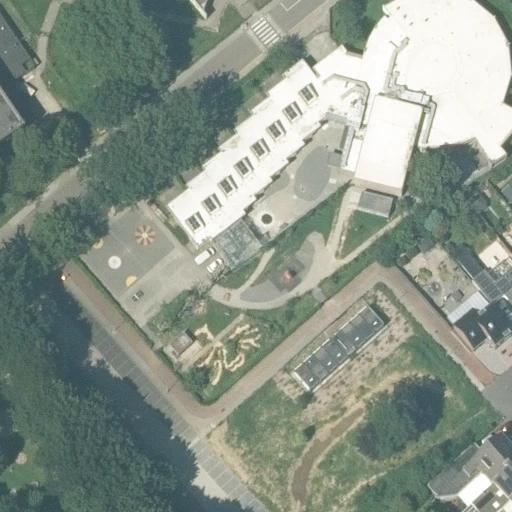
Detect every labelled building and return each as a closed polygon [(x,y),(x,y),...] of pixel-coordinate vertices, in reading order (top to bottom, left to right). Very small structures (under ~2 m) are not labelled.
[(493,22),(469,2),(460,0),(404,0),(382,12),(388,22),(387,23),(384,20),(375,31),(369,42),(364,54),(363,60),(361,66),(346,62),(341,55),(339,57),(344,63),(318,85),(313,78),(311,80),(316,86),(314,88),(301,72),(285,84),(285,85),(287,88),(269,103),(269,104),(272,107),(254,122),(253,122),(254,123),(256,126),(238,141),(238,142),(241,145),(223,160),(222,160),(223,161),(225,164),(207,179),(207,180),(210,183),(191,197),(192,198),(191,198),(194,202),(176,216),(175,217),(176,217),(178,220),(178,221),(174,224),(187,240),(188,239),(197,251),(194,253),(195,254),(200,260),(201,262),(213,253),(238,283),(267,260),(244,231),(244,226),(244,225),(250,221),(250,220),(254,216),(255,211),(266,202),(265,201),(270,197),(270,192),(281,183),(281,182),(285,178),(286,173),(297,164),(296,163),(301,159),(301,154),(302,154),(313,145),(312,144),(316,141),(317,135),(325,129),(326,129),(345,134),(348,134),(338,174),(355,178),(352,186),(401,199),(406,179),(413,152),(420,153),(449,153),(473,144),(477,150),(477,151),(489,173),(491,172),(490,171),(504,162),(505,161),(503,159),(504,159),(499,153),(511,136),(511,114),(501,109),(510,79),(508,49),(493,22)] [(176,0),(179,4),(184,0),(188,0),(206,21),(203,17),(210,1),(210,0),(176,0)] [(5,80),(30,62),(0,18),(0,160),(17,149),(13,144),(37,128),(5,80)] [(511,186),(501,195),(511,207),(511,186)] [(511,257),(511,236),(505,228),(495,237),(511,257)] [(424,256),(434,247),(428,240),(418,248),(424,256)] [(511,307),(511,308),(511,309),(511,272),(496,286),(484,273),(472,284),(492,307),(503,297),(511,307)] [(477,319),(472,313),(453,329),(473,353),(487,342),(494,352),(511,336),(511,334),(490,309),(477,319)] [(491,489),(511,470),(511,455),(499,441),(484,455),(474,445),(428,488),(437,498),(435,500),(436,501),(456,499),(480,477),(491,489)] [(499,511),(501,511),(502,511),(511,502),(511,470),(491,489),(491,490),(472,508),(475,511),(499,511)] [(511,511),(511,502),(502,511),(511,511)]
